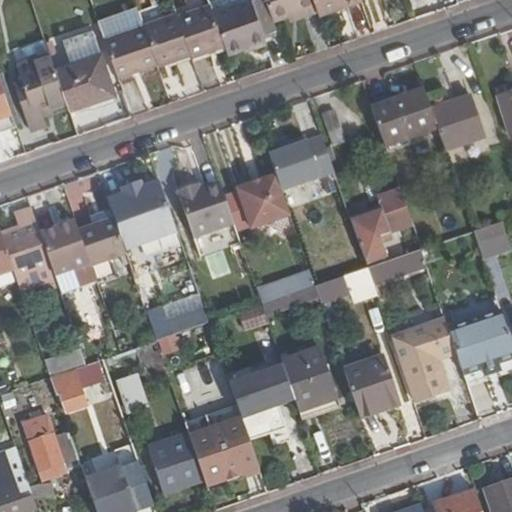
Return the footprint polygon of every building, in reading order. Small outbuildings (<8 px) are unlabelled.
[(231,0),(215,6),(232,53),(248,47),(249,51),(264,46),(261,38),(273,33),(271,25),(261,0),(231,0)] [(261,0),(271,25),(284,20),(297,16),(299,19),(314,14),(308,0),(261,0)] [(308,0),(314,14),(315,18),(357,4),(355,0),(308,0)] [(175,15),(156,22),(170,64),(190,57),(191,61),(224,49),(209,8),(208,6),(176,17),(175,15)] [(224,49),(226,55),(232,53),(215,6),(209,8),(224,49)] [(297,16),(284,20),(286,24),(299,19),(297,16)] [(156,22),(144,26),(157,65),(158,68),(170,64),(156,22)] [(144,26),(104,40),(117,79),(157,65),(144,26)] [(55,71),(49,55),(15,67),(20,82),(12,85),(29,134),(46,128),(43,119),(40,112),(49,109),(66,103),(55,71)] [(101,55),(55,71),(66,103),(69,112),(115,96),(101,55)] [(422,92),(370,110),(384,150),(436,132),(428,111),(422,92)] [(511,92),(494,99),(505,129),(511,126),(511,92)] [(436,132),(444,155),(485,140),(469,96),(428,111),(436,132)] [(40,112),(43,119),(52,116),(49,109),(40,112)] [(320,116),(329,142),(341,138),(332,112),(320,116)] [(333,175),(320,138),(305,144),(303,139),(287,144),(289,149),(267,157),(274,177),(280,193),(333,175)] [(280,193),(274,177),(235,191),(249,231),(288,217),(280,193)] [(177,235),(159,183),(141,189),(140,184),(120,191),(122,196),(106,201),(114,226),(124,253),(143,246),(177,235)] [(233,226),(218,184),(198,191),(197,187),(176,194),(192,240),(233,226)] [(379,211),(349,221),(365,266),(385,259),(381,245),(385,244),(383,238),(411,228),(398,191),(375,199),(379,211)] [(124,253),(114,226),(80,238),(77,228),(41,240),(31,209),(14,215),(17,226),(21,235),(2,242),(12,271),(16,283),(52,271),(61,296),(80,289),(75,275),(91,269),(92,273),(127,262),(124,253)] [(497,225),(471,234),(480,259),(506,250),(497,225)] [(17,226),(0,231),(0,236),(2,242),(21,235),(17,226)] [(198,296),(177,235),(143,246),(166,307),(198,296)] [(0,275),(12,271),(2,242),(0,236),(0,275)] [(419,252),(366,270),(372,287),(424,269),(419,252)] [(366,270),(342,279),(347,293),(349,300),(374,291),(372,287),(366,270)] [(308,274),(271,287),(276,301),(313,289),(308,274)] [(342,279),(313,289),(318,301),(318,303),(347,293),(342,279)] [(256,292),(261,307),(276,301),(271,287),(256,292)] [(318,301),(313,289),(276,301),(261,307),(265,319),(318,301)] [(155,343),(207,325),(203,312),(168,324),(165,313),(147,319),(155,343)] [(454,356),(462,378),(481,372),(483,379),(498,373),(496,366),(511,360),(511,352),(499,313),(446,332),(454,356)] [(434,363),(454,356),(446,332),(443,323),(392,341),(413,405),(445,394),(434,363)] [(167,376),(155,343),(135,350),(147,383),(167,376)] [(44,362),(49,379),(87,367),(81,349),(44,362)] [(319,351),(280,364),(292,398),(294,404),(333,390),(319,351)] [(383,360),(343,374),(356,410),(382,401),(386,412),(400,408),(383,360)] [(280,364),(231,379),(243,415),(292,398),(280,364)] [(136,377),(119,383),(130,412),(146,406),(136,377)] [(79,387),(73,390),(70,381),(57,385),(66,413),(86,406),(79,387)] [(333,390),(294,404),(297,413),(336,400),(333,390)] [(356,410),(360,422),(386,412),(382,401),(356,410)] [(239,413),(187,431),(205,486),(258,468),(239,413)] [(30,443),(49,437),(44,423),(25,429),(30,443)] [(79,466),(68,433),(52,439),(51,436),(49,437),(30,443),(29,444),(42,479),(79,466)] [(170,458),(182,454),(178,441),(166,445),(170,458)] [(193,485),(182,454),(170,458),(166,445),(158,448),(161,456),(150,460),(162,496),(193,485)] [(0,456),(0,509),(31,498),(15,451),(0,456)] [(95,511),(134,511),(120,469),(84,481),(95,511)] [(491,511),(511,511),(511,481),(484,491),(491,511)] [(480,511),(474,493),(434,507),(435,511),(480,511)] [(0,509),(0,511),(35,511),(31,498),(0,509)]
